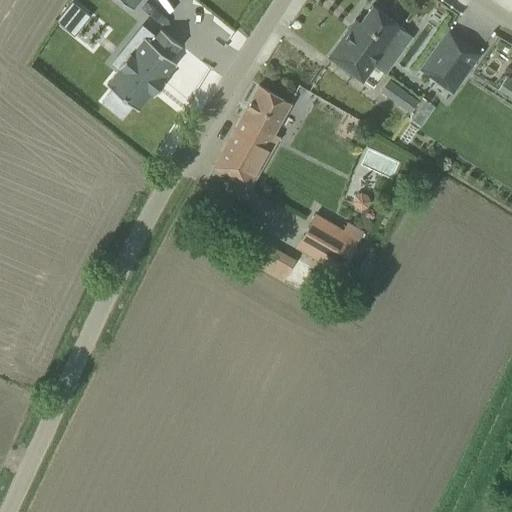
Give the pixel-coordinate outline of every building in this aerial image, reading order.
[(70,0),(55,19),(72,33),(88,13),(70,0)] [(121,0),(132,9),(139,0),(121,0)] [(349,26),(327,56),(344,68),(362,81),(389,42),(401,26),(371,5),(359,22),(355,18),(349,26)] [(88,14),(74,34),(91,46),(105,26),(88,14)] [(112,89),(101,101),(121,117),(131,104),(137,109),(151,92),(154,95),(165,81),(162,79),(175,62),(169,57),(179,44),(161,29),(155,36),(141,25),(111,62),(118,68),(106,84),(112,89)] [(452,92),(480,53),(447,29),(419,69),(452,92)] [(376,84),(383,72),(373,66),(366,78),(376,84)] [(497,89),(511,98),(511,79),(506,76),(497,89)] [(388,79),(379,91),(397,104),(398,103),(409,111),(417,101),(388,79)] [(212,166),(230,176),(250,186),(278,134),(274,132),(290,102),(258,84),(212,166)] [(294,247),(339,273),(359,239),(357,238),(361,230),(347,222),(342,230),(333,225),(336,220),(317,208),(294,247)]
